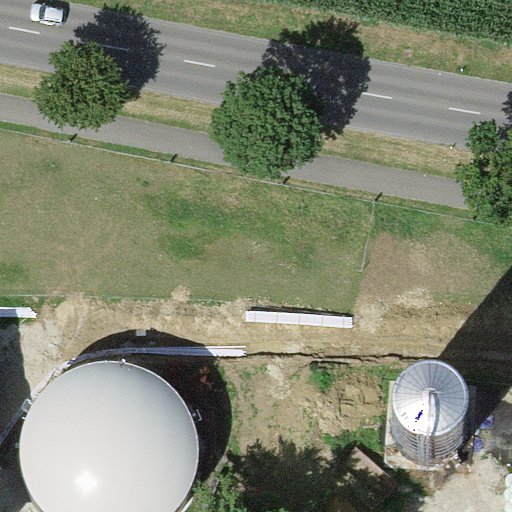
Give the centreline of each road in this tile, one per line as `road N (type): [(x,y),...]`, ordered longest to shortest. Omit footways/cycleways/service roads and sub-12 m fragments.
road 1 (track): [(0,102),(511,202)]
road 2 (tertiary): [(0,26),(298,87),(511,120)]
